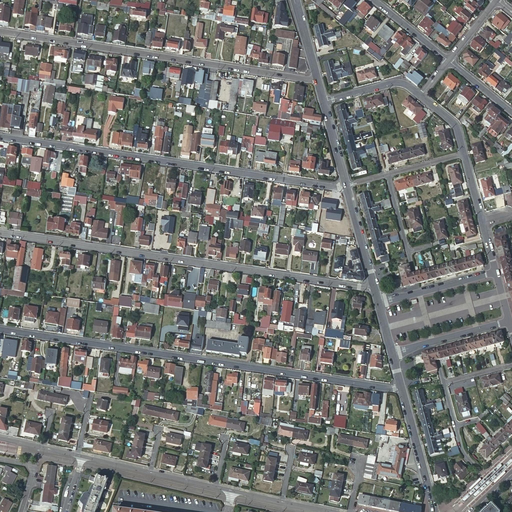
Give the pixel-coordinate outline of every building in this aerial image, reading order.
[(17,6),(18,4),(18,0),(14,0),(13,13),(14,13),(13,15),(17,16),(17,14),(22,15),(23,7),(17,6)] [(206,0),(201,0),(200,9),(207,10),(208,3),(206,2),(206,0)] [(345,3),(341,0),(327,0),(327,1),(339,10),(345,3)] [(420,0),(416,6),(427,15),(435,5),(428,0),(420,0)] [(480,7),(471,0),(467,0),(470,3),(467,7),(465,6),(463,9),(471,16),(473,13),(474,14),(480,7)] [(483,0),(471,0),(480,7),(481,8),(484,4),(483,0)] [(109,4),(98,2),(97,9),(109,11),(110,6),(110,4),(109,4)] [(372,9),(363,2),(357,10),(365,17),(372,9)] [(159,3),(157,11),(167,13),(167,9),(164,9),(165,4),(159,3)] [(278,3),(275,27),(288,28),(289,14),(284,14),(285,4),(278,3)] [(0,20),(8,22),(10,8),(5,8),(5,5),(0,4),(0,20)] [(122,6),(110,4),(110,6),(124,9),(124,12),(130,13),(131,7),(130,7),(125,6),(122,6)] [(225,5),(222,22),(225,22),(232,23),(235,23),(235,19),(227,18),(226,16),(233,17),(235,7),(225,5)] [(322,5),(320,7),(326,12),(343,26),(345,24),(341,20),(322,5)] [(414,8),(425,17),(427,15),(416,6),(414,8)] [(253,10),(252,21),(267,23),(268,14),(258,12),(258,11),(258,10),(257,8),(255,8),(254,9),(253,10)] [(471,16),(463,9),(462,9),(454,18),(457,21),(464,26),(467,22),(468,23),(471,19),(470,18),(471,16)] [(132,10),(131,15),(146,18),(147,12),(132,10)] [(365,17),(357,10),(355,12),(357,14),(363,19),(365,17)] [(341,20),(345,24),(347,21),(353,14),(349,11),(341,20)] [(353,14),(347,21),(350,23),(357,14),(355,12),(353,14)] [(27,14),(25,24),(28,25),(28,27),(32,28),(32,26),(35,26),(37,16),(37,14),(32,13),(32,15),(27,14)] [(497,26),(496,27),(499,30),(501,29),(505,24),(508,26),(511,22),(501,15),(494,23),(497,26)] [(52,19),(37,17),(36,26),(37,26),(36,30),(43,31),(43,27),(50,28),(52,19)] [(380,25),(371,17),(365,26),(373,33),(380,25)] [(428,33),(431,29),(435,24),(430,21),(426,18),(420,26),(427,32),(428,33)] [(90,35),(93,35),(94,29),(89,28),(90,23),(84,22),(84,20),(79,19),(78,23),(80,24),(78,33),(90,35)] [(71,27),(74,28),(74,22),(61,20),(59,30),(71,32),(71,27)] [(462,28),(464,26),(457,21),(455,24),(458,26),(453,31),(451,34),(456,38),(463,28),(462,28)] [(197,24),(194,46),(207,48),(208,41),(201,40),(203,25),(197,24)] [(238,34),(239,28),(225,26),(225,25),(219,24),(216,39),(223,40),(224,31),(238,34)] [(396,32),(386,24),(379,32),(389,40),(391,37),(396,32)] [(105,37),(106,27),(97,25),(95,35),(105,37)] [(314,27),(317,38),(335,32),(334,29),(325,32),(323,25),(314,27)] [(449,47),(456,38),(451,34),(446,30),(444,28),(440,25),(436,29),(440,33),(442,31),(444,33),(437,41),(446,48),(449,47)] [(126,43),(126,37),(124,36),(126,28),(120,27),(119,31),(115,31),(114,40),(126,43)] [(487,28),(480,36),(487,41),(490,37),(493,39),(496,35),(487,28)] [(425,35),(428,38),(434,31),(431,29),(428,33),(427,32),(425,35)] [(276,30),(275,37),(293,40),(295,33),(290,32),(276,30)] [(400,45),(407,37),(400,31),(395,37),(398,40),(397,43),(400,45)] [(335,32),(317,38),(320,48),(328,46),(327,41),(337,38),(335,32)] [(156,33),(153,33),(152,38),(151,42),(154,43),(153,47),(163,48),(165,36),(161,36),(161,37),(156,36),(156,33)] [(248,38),(238,37),(236,53),(246,55),(248,38)] [(367,37),(362,42),(365,44),(367,46),(371,42),(372,41),(367,37)] [(0,52),(9,54),(11,44),(1,43),(2,39),(0,38),(0,52)] [(169,40),(165,40),(163,47),(172,48),(172,50),(175,50),(175,49),(178,50),(180,40),(170,38),(169,40)] [(411,41),(408,38),(401,46),(404,49),(401,53),(405,56),(414,45),(411,42),(411,41)] [(479,38),(471,47),(478,53),(483,48),(485,49),(488,46),(479,38)] [(492,41),(489,44),(497,50),(502,43),(498,40),(495,44),(492,41)] [(367,46),(370,48),(377,54),(379,51),(375,48),(376,47),(371,42),(367,46)] [(292,48),(289,67),(296,68),(299,49),(297,48),(298,44),(293,44),(292,48)] [(40,47),(28,45),(26,54),(38,56),(40,47)] [(249,45),(247,54),(255,55),(254,58),(259,59),(261,48),(254,45),(249,45)] [(70,49),(56,47),(55,55),(54,60),(63,62),(67,62),(68,62),(70,49)] [(259,62),(271,64),(273,48),(268,48),(267,53),(269,53),(269,54),(268,54),(267,57),(266,57),(266,55),(261,54),(259,62)] [(380,61),(382,58),(381,57),(378,54),(377,54),(370,48),(367,51),(380,61)] [(415,69),(427,55),(420,48),(414,55),(419,60),(413,67),(415,69)] [(497,50),(494,52),(501,58),(504,60),(506,58),(497,50)] [(76,51),(74,59),(80,60),(81,57),(85,58),(86,52),(76,51)] [(468,51),(464,55),(467,58),(465,60),(474,67),(480,60),(468,51)] [(285,56),(274,54),(273,64),(284,66),(285,56)] [(413,56),(410,54),(405,60),(408,62),(413,56)] [(90,56),(88,65),(101,67),(103,58),(90,56)] [(401,58),(394,67),(396,70),(401,65),(404,61),(401,58)] [(107,60),(106,71),(111,72),(116,73),(116,71),(118,60),(113,60),(113,61),(107,60)] [(405,60),(404,61),(401,65),(406,70),(410,65),(408,62),(405,60)] [(121,76),(134,78),(137,62),(131,61),(130,66),(124,65),(121,76)] [(143,75),(154,76),(156,63),(146,61),(143,75)] [(351,67),(350,62),(343,63),(344,65),(340,66),(340,63),(334,65),(333,61),(324,63),(327,74),(345,69),(351,67)] [(485,64),(478,73),(482,77),(482,76),(486,79),(491,72),(489,70),(490,68),(492,70),(494,66),(491,63),(488,67),(485,64)] [(168,67),(167,68),(166,76),(179,78),(181,69),(168,67)] [(350,76),(353,75),(351,67),(345,69),(327,74),(330,84),(338,82),(337,78),(336,75),(338,74),(349,71),(350,76)] [(372,78),(377,77),(376,73),(377,73),(376,69),(375,70),(374,68),(372,69),(371,67),(364,69),(365,71),(357,73),(359,82),(369,79),(370,80),(372,79),(372,78)] [(52,69),(41,68),(41,73),(40,76),(51,78),(52,72),(52,69)] [(184,69),(182,80),(184,81),(184,82),(189,83),(192,81),(192,78),(193,78),(193,76),(194,71),(184,69)] [(409,80),(417,87),(421,83),(418,81),(421,77),(412,70),(409,74),(412,76),(409,80)] [(105,77),(88,73),(86,84),(97,85),(96,90),(103,91),(105,77)] [(196,82),(207,83),(208,80),(209,74),(197,73),(196,82)] [(456,86),(459,82),(450,74),(444,82),(453,90),(456,86)] [(493,74),(487,81),(496,88),(501,81),(493,74)] [(30,79),(19,78),(18,83),(18,88),(30,90),(32,80),(30,79)] [(234,79),(228,111),(235,112),(240,79),(234,79)] [(241,79),(238,93),(238,95),(245,96),(252,97),(250,95),(252,81),(241,79)] [(39,88),(40,81),(38,81),(35,80),(32,80),(30,90),(34,91),(35,88),(39,88)] [(207,83),(205,96),(205,98),(210,99),(213,81),(208,80),(207,83)] [(504,80),(497,89),(501,92),(502,91),(504,93),(505,91),(507,92),(510,88),(504,83),(506,81),(504,80)] [(271,84),(270,90),(277,91),(276,98),(280,99),(282,91),(283,84),(278,83),(277,85),(271,84)] [(466,106),(475,95),(466,88),(467,87),(464,84),(459,91),(462,93),(457,99),(466,106)] [(294,101),(293,105),(297,106),(296,111),(305,112),(305,108),(307,101),(303,100),(303,97),(304,97),(305,87),(296,85),(295,95),(298,96),(297,98),(301,98),(300,104),(297,104),(297,102),(294,101)] [(135,92),(135,96),(140,97),(142,97),(144,98),(146,90),(136,89),(135,92)] [(163,90),(152,89),(150,99),(161,100),(163,90)] [(44,100),(54,101),(54,97),(50,96),(51,91),(46,90),(44,100)] [(443,100),(446,102),(454,93),(451,91),(443,100)] [(29,136),(36,137),(36,132),(38,124),(42,92),(38,92),(37,99),(36,99),(34,113),(32,126),(30,125),(29,136)] [(111,96),(109,111),(116,113),(117,108),(123,109),(125,98),(111,96)] [(383,105),(382,99),(381,96),(363,100),(366,110),(383,105)] [(421,120),(425,115),(426,115),(420,110),(422,109),(408,97),(402,104),(409,111),(412,114),(412,113),(421,120)] [(483,102),(478,97),(477,99),(472,104),(475,106),(473,109),(477,112),(479,109),(481,111),(488,104),(483,101),(483,102)] [(204,104),(203,107),(206,108),(213,109),(215,100),(210,99),(205,98),(204,104)] [(281,101),(279,119),(281,120),(283,111),(285,111),(288,112),(288,110),(291,111),(292,106),(290,105),(291,102),(281,101)] [(59,102),(57,113),(64,114),(66,103),(59,102)] [(254,103),(253,111),(257,111),(257,112),(267,114),(268,104),(258,103),(258,104),(254,103)] [(499,116),(501,114),(493,108),(493,107),(491,105),(486,111),(490,113),(486,118),(490,120),(489,121),(493,124),(499,116)] [(6,127),(11,128),(15,108),(9,107),(2,106),(1,111),(0,118),(7,119),(6,127)] [(336,108),(340,124),(357,119),(356,116),(349,118),(348,113),(347,114),(344,106),(336,108)] [(356,116),(357,119),(364,117),(361,106),(354,108),(356,116)] [(11,128),(20,130),(22,121),(19,121),(21,109),(15,108),(11,128)] [(305,112),(304,119),(312,120),(313,114),(314,109),(305,108),(305,112)] [(61,134),(73,136),(74,131),(75,127),(67,126),(70,112),(65,111),(62,125),(61,134)] [(313,114),(312,120),(320,121),(321,115),(319,115),(319,114),(317,113),(317,115),(313,114)] [(509,125),(499,116),(493,124),(492,124),(489,127),(487,130),(490,133),(492,130),(498,135),(501,132),(503,133),(509,125)] [(74,131),(73,136),(86,138),(89,118),(85,118),(83,126),(79,125),(79,128),(77,128),(77,131),(74,131)] [(89,118),(86,138),(96,140),(98,132),(95,131),(95,132),(91,131),(93,119),(89,118)] [(279,119),(272,118),(270,131),(282,133),(294,135),(296,125),(296,122),(291,121),(283,120),(281,120),(279,119)] [(344,139),(353,137),(351,128),(352,128),(351,125),(358,123),(357,119),(340,124),(344,139)] [(468,129),(471,126),(465,121),(462,124),(468,129)] [(158,136),(156,150),(161,151),(163,137),(164,137),(165,128),(166,123),(159,122),(158,127),(156,136),(158,136)] [(303,123),(296,122),(296,125),(303,126),(302,130),(306,131),(306,133),(308,133),(309,124),(303,123)] [(311,124),(309,124),(308,133),(312,134),(312,131),(320,133),(321,126),(320,126),(311,124)] [(423,124),(417,126),(420,140),(427,138),(423,124)] [(453,147),(448,130),(445,131),(445,130),(444,130),(443,126),(434,128),(436,133),(439,132),(440,137),(439,137),(440,141),(441,141),(443,150),(453,147)] [(485,128),(478,137),(480,139),(483,136),(487,130),(489,127),(488,127),(487,129),(485,128)] [(143,128),(139,128),(136,148),(148,150),(149,145),(145,144),(146,142),(144,142),(145,139),(141,138),(143,128)] [(282,133),(270,131),(269,140),(280,141),(282,133)] [(371,132),(360,135),(353,137),(344,139),(348,155),(365,150),(364,147),(357,149),(357,146),(355,146),(354,142),(365,139),(367,138),(372,136),(371,132)] [(122,146),(124,134),(119,133),(119,134),(114,134),(113,144),(122,146)] [(124,133),(124,134),(122,146),(132,147),(134,137),(133,136),(127,134),(127,133),(124,133)] [(203,135),(201,146),(214,148),(216,136),(203,135)] [(257,135),(255,144),(266,145),(267,140),(265,140),(266,138),(261,137),(262,135),(257,135)] [(220,153),(229,154),(231,136),(227,136),(226,143),(222,143),(220,153)] [(229,154),(237,155),(238,145),(234,145),(234,137),(231,136),(229,154)] [(244,136),(243,148),(243,150),(246,151),(247,147),(249,147),(249,151),(249,152),(252,153),(255,138),(244,136)] [(181,155),(190,156),(191,147),(191,144),(192,141),(192,138),(189,137),(188,145),(183,144),(181,155)] [(485,156),(483,148),(481,148),(480,143),(479,144),(479,142),(476,143),(476,144),(471,146),(476,163),(485,161),(484,157),(485,156)] [(506,151),(496,143),(494,145),(492,148),(501,156),(502,155),(506,151)] [(511,144),(506,151),(502,155),(505,157),(511,148),(511,144)] [(422,146),(405,150),(407,160),(424,155),(422,146)] [(6,159),(5,164),(6,164),(6,161),(10,162),(15,162),(17,149),(13,149),(11,147),(8,147),(6,159)] [(190,156),(199,157),(200,148),(191,147),(190,156)] [(267,153),(265,163),(268,163),(267,167),(273,168),(274,164),(276,165),(278,154),(270,153),(270,151),(270,148),(268,148),(267,153)] [(308,148),(305,148),(302,168),(310,169),(309,169),(310,171),(313,171),(314,171),(314,169),(315,170),(316,159),(307,157),(308,148)] [(31,158),(32,150),(22,149),(21,155),(25,155),(24,158),(23,159),(22,163),(24,163),(31,164),(32,159),(31,158)] [(365,150),(348,155),(353,170),(361,168),(359,159),(360,158),(359,155),(366,154),(365,150)] [(407,160),(405,150),(388,155),(390,164),(407,160)] [(56,154),(45,152),(43,169),(48,170),(49,158),(55,159),(56,154)] [(258,152),(257,162),(265,163),(267,153),(258,152)] [(32,158),(31,171),(39,172),(41,159),(37,159),(38,156),(36,156),(35,158),(32,158)] [(88,158),(81,157),(79,172),(81,172),(80,175),(85,176),(86,168),(87,168),(88,158)] [(291,160),(289,170),(300,172),(301,161),(291,160)] [(321,162),(319,174),(330,176),(331,170),(327,169),(328,165),(326,165),(327,162),(321,162)] [(130,175),(131,165),(122,164),(121,169),(119,169),(119,173),(121,174),(121,172),(125,172),(125,174),(130,175)] [(140,174),(141,166),(131,165),(130,175),(130,176),(134,177),(133,179),(136,179),(137,174),(140,174)] [(455,193),(462,192),(459,183),(462,183),(457,166),(454,167),(453,165),(448,166),(454,189),(455,193)] [(116,173),(118,173),(119,166),(115,166),(114,173),(107,172),(106,181),(109,182),(110,177),(115,178),(116,173)] [(68,188),(67,194),(69,194),(75,195),(76,188),(72,188),(74,179),(68,178),(69,174),(64,173),(61,185),(64,186),(64,188),(68,188)] [(430,173),(412,178),(414,187),(432,182),(430,173)] [(174,198),(172,210),(180,211),(180,207),(181,198),(183,184),(184,177),(180,176),(177,195),(179,196),(179,199),(174,198)] [(495,197),(503,195),(501,189),(495,190),(493,184),(491,185),(490,178),(489,178),(489,177),(486,178),(486,179),(481,181),(485,199),(495,196),(495,197)] [(414,187),(412,178),(395,182),(397,191),(414,187)] [(175,192),(176,181),(167,179),(166,188),(171,189),(171,191),(175,192)] [(29,180),(28,188),(40,190),(41,182),(29,180)] [(254,184),(246,183),(244,197),(252,198),(254,184)] [(146,193),(145,201),(157,203),(156,207),(162,208),(164,195),(158,195),(152,194),(153,189),(152,188),(152,187),(150,187),(150,188),(149,188),(148,193),(146,193)] [(40,190),(28,188),(27,192),(27,195),(39,197),(39,196),(40,190)] [(282,201),(284,190),(275,189),(273,200),(274,200),(273,205),(281,206),(281,204),(282,201)] [(212,216),(215,216),(220,217),(220,211),(221,206),(213,205),(215,191),(208,190),(207,192),(205,210),(208,210),(208,212),(213,213),(212,216)] [(281,206),(279,219),(284,220),(286,205),(296,207),(298,193),(288,191),(286,204),(281,204),(281,206)] [(193,194),(189,193),(187,203),(200,205),(202,193),(193,192),(193,194)] [(463,196),(462,192),(455,193),(452,194),(443,197),(446,206),(453,205),(452,199),(463,196)] [(308,206),(310,195),(301,193),(300,205),(308,206)] [(360,196),(364,211),(381,207),(380,203),(373,205),(372,202),(371,202),(368,193),(360,196)] [(318,203),(319,196),(310,195),(308,206),(308,210),(313,211),(314,203),(318,203)] [(462,219),(471,217),(466,200),(457,202),(458,204),(457,204),(458,206),(459,206),(462,219)] [(124,213),(126,203),(117,202),(116,208),(119,209),(117,225),(123,226),(125,214),(124,213)] [(234,212),(220,211),(220,217),(223,218),(227,218),(228,218),(235,220),(239,220),(240,206),(235,205),(234,212)] [(264,224),(266,224),(267,216),(268,211),(265,210),(265,209),(252,207),(251,216),(262,217),(261,223),(264,224)] [(368,227),(377,225),(375,216),(376,216),(375,212),(380,211),(382,211),(381,207),(364,211),(368,227)] [(420,218),(417,208),(413,209),(413,207),(407,209),(411,222),(410,222),(411,224),(412,224),(414,233),(423,230),(420,220),(421,220),(420,218)] [(92,214),(95,214),(96,209),(91,208),(90,213),(87,212),(85,225),(90,226),(92,214)] [(22,230),(22,226),(24,215),(12,213),(10,224),(18,225),(18,230),(22,230)] [(70,233),(71,226),(64,225),(65,220),(53,218),(53,216),(50,216),(50,217),(49,217),(47,229),(70,233)] [(163,216),(162,224),(166,225),(165,233),(173,234),(175,218),(163,216)] [(476,234),(471,217),(462,219),(465,230),(464,230),(465,232),(466,236),(476,234)] [(235,220),(228,218),(227,222),(225,238),(229,238),(231,223),(234,224),(235,220)] [(439,240),(445,238),(448,237),(446,232),(447,232),(446,229),(446,230),(443,220),(439,221),(439,219),(434,221),(437,233),(436,234),(437,236),(438,236),(439,240)] [(103,223),(94,222),(91,236),(107,239),(108,230),(103,229),(103,223)] [(259,223),(250,222),(250,226),(254,227),(253,230),(258,230),(259,223)] [(72,223),(71,226),(70,233),(79,235),(80,229),(79,229),(80,224),(72,223)] [(260,225),(259,229),(264,230),(263,233),(269,234),(269,230),(267,230),(268,226),(260,225)] [(368,227),(373,242),(389,238),(388,234),(381,236),(381,233),(379,233),(377,225),(368,227)] [(210,227),(201,226),(199,238),(208,240),(210,227)] [(189,238),(188,242),(196,243),(198,233),(190,232),(189,238)] [(505,232),(493,235),(497,249),(509,246),(507,237),(506,237),(505,232)] [(140,241),(140,244),(148,245),(149,237),(143,236),(143,233),(141,233),(140,241)] [(390,241),(390,243),(399,241),(398,235),(389,238),(373,242),(377,259),(380,258),(382,264),(385,263),(390,261),(388,255),(385,256),(383,247),(382,244),(384,243),(390,241)] [(179,236),(178,236),(177,247),(182,248),(182,247),(183,247),(182,254),(186,255),(187,247),(188,242),(189,238),(185,237),(179,236)] [(295,237),(293,245),(296,245),(295,250),(300,251),(301,246),(303,246),(305,238),(295,237)] [(211,238),(211,243),(209,254),(216,255),(217,256),(218,251),(221,252),(221,247),(220,247),(221,245),(216,244),(217,239),(211,238)] [(332,241),(323,239),(321,247),(331,249),(332,241)] [(12,290),(25,292),(25,289),(27,290),(27,288),(25,288),(28,268),(22,267),(26,241),(20,240),(19,247),(18,250),(18,252),(16,263),(12,290)] [(248,253),(250,243),(241,241),(239,251),(248,253)] [(227,246),(226,256),(236,257),(236,252),(238,253),(238,247),(236,247),(236,246),(238,246),(239,242),(234,242),(233,247),(231,246),(229,246),(227,246)] [(276,253),(288,255),(290,245),(277,244),(276,253)] [(500,258),(511,255),(510,250),(511,249),(511,246),(511,245),(509,246),(497,249),(500,258)] [(255,252),(254,258),(266,260),(268,247),(260,246),(259,249),(255,248),(255,252)] [(33,256),(31,264),(40,266),(43,249),(34,248),(33,252),(31,252),(30,255),(33,256)] [(343,272),(342,278),(362,281),(364,280),(365,278),(361,262),(358,250),(350,252),(354,265),(353,269),(350,268),(350,266),(344,265),(343,270),(343,272)] [(318,253),(304,251),(303,259),(317,261),(318,253)] [(68,271),(69,268),(70,264),(70,259),(71,254),(62,253),(60,252),(59,257),(66,259),(65,264),(64,263),(64,266),(65,266),(64,270),(68,271)] [(471,256),(474,268),(483,266),(480,253),(479,253),(479,254),(471,256),(471,255),(471,256)] [(79,255),(77,267),(80,268),(81,265),(88,267),(89,256),(79,255)] [(511,264),(511,257),(511,255),(500,258),(502,268),(511,264)] [(464,258),(462,259),(465,271),(474,268),(471,256),(470,256),(470,257),(467,257),(464,258)] [(339,272),(340,271),(340,270),(343,270),(344,265),(345,258),(336,257),(334,270),(335,271),(339,272)] [(465,271),(462,259),(453,261),(456,273),(465,271)] [(111,260),(110,271),(118,273),(120,262),(111,260)] [(133,282),(141,283),(142,275),(144,264),(142,264),(142,263),(131,261),(129,273),(134,274),(133,282)] [(444,263),(443,263),(447,276),(456,273),(453,261),(444,263)] [(447,276),(443,263),(443,264),(435,266),(438,278),(447,276)] [(149,276),(145,275),(142,275),(141,283),(141,286),(146,286),(147,279),(153,280),(153,276),(154,273),(153,273),(154,265),(147,264),(146,268),(150,269),(149,276)] [(511,264),(502,268),(505,276),(511,274),(511,264)] [(401,277),(411,274),(409,265),(408,265),(403,267),(403,265),(399,266),(401,277)] [(438,278),(435,266),(425,268),(428,281),(438,278)] [(161,267),(159,283),(164,284),(164,277),(167,278),(169,268),(161,267)] [(419,283),(428,281),(425,268),(417,271),(416,271),(416,273),(418,283),(419,283)] [(417,284),(418,283),(416,273),(414,273),(411,274),(401,277),(404,287),(417,284)] [(93,278),(91,288),(105,290),(106,280),(93,278)] [(209,280),(207,292),(210,292),(210,290),(213,290),(212,292),(214,292),(214,290),(218,291),(219,281),(209,280)] [(249,286),(238,285),(236,302),(241,303),(241,299),(243,299),(243,295),(247,295),(249,286)] [(258,302),(264,303),(265,299),(270,300),(272,291),(265,290),(266,287),(261,286),(258,302)] [(4,289),(1,288),(1,293),(24,297),(25,292),(12,290),(4,289)] [(164,305),(182,307),(183,304),(184,297),(179,297),(180,291),(176,290),(173,292),(172,296),(165,295),(164,301),(164,305)] [(275,291),(273,304),(272,312),(278,313),(279,304),(281,292),(275,291)] [(120,296),(119,305),(123,306),(130,307),(131,298),(120,296)] [(201,311),(204,312),(204,309),(205,305),(206,297),(197,296),(195,306),(202,307),(201,311)] [(355,297),(353,311),(361,312),(363,298),(355,297)] [(70,298),(68,298),(67,303),(67,304),(79,306),(80,300),(73,299),(70,298)] [(285,301),(282,320),(290,321),(292,302),(285,301)] [(342,319),(344,303),(335,302),(334,312),(332,311),(332,318),(342,319)] [(24,321),(34,323),(34,318),(36,319),(37,315),(36,315),(37,312),(37,313),(38,309),(37,309),(38,304),(29,303),(28,307),(26,307),(26,311),(26,313),(25,313),(24,317),(25,317),(24,321)] [(145,303),(144,311),(158,314),(159,306),(145,303)] [(261,328),(268,329),(269,329),(269,325),(272,304),(269,303),(268,303),(268,304),(265,323),(261,322),(261,328)] [(2,309),(1,318),(18,320),(19,309),(9,307),(9,310),(2,309)] [(225,323),(226,319),(225,319),(227,307),(223,307),(223,310),(218,309),(216,318),(222,318),(222,322),(225,323)] [(194,313),(194,314),(193,324),(196,324),(198,315),(206,316),(207,312),(206,312),(204,312),(201,311),(195,310),(194,313)] [(305,312),(297,310),(294,327),(303,329),(305,312)] [(324,326),(326,312),(320,311),(319,314),(313,313),(312,319),(313,319),(312,327),(317,328),(316,330),(323,331),(323,326),(324,326)] [(50,313),(47,312),(45,323),(58,325),(59,314),(50,313)] [(234,313),(233,324),(245,325),(247,317),(243,316),(243,321),(239,320),(239,314),(234,313)] [(113,334),(113,337),(122,338),(126,338),(126,336),(128,326),(124,325),(123,329),(119,329),(119,326),(117,326),(117,324),(114,324),(116,317),(112,317),(110,331),(110,334),(113,334)] [(68,320),(67,329),(78,330),(79,321),(68,320)] [(231,324),(206,320),(205,327),(230,330),(231,324)] [(326,328),(324,337),(337,339),(343,340),(346,323),(346,320),(343,320),(343,322),(342,328),(343,328),(342,332),(339,331),(339,330),(326,328)] [(95,321),(93,331),(107,333),(108,323),(95,321)] [(146,324),(145,328),(137,327),(135,338),(149,340),(151,330),(152,330),(152,325),(146,324)] [(128,326),(126,336),(135,338),(137,327),(128,325),(128,326)] [(357,326),(355,335),(367,337),(368,327),(357,326)] [(278,330),(269,329),(268,329),(267,332),(267,333),(278,335),(278,341),(279,341),(281,331),(278,330)] [(505,345),(501,332),(492,335),(496,347),(499,346),(505,345)] [(179,347),(189,348),(191,335),(187,334),(186,339),(183,338),(182,342),(180,342),(180,340),(176,340),(175,347),(179,348),(179,347)] [(201,350),(203,336),(201,335),(201,337),(199,337),(199,340),(195,339),(194,344),(192,344),(191,349),(201,350)] [(483,337),(486,349),(496,347),(492,335),(483,337)] [(208,340),(206,351),(239,356),(240,352),(247,354),(249,338),(239,337),(238,344),(208,340)] [(477,352),(486,349),(483,337),(474,340),(477,352)] [(18,341),(4,339),(4,340),(2,352),(2,357),(7,358),(7,355),(16,357),(18,341)] [(253,350),(263,351),(264,343),(265,341),(264,341),(254,339),(253,350)] [(340,340),(339,347),(349,349),(350,342),(340,340)] [(467,354),(477,352),(474,340),(464,342),(467,354)] [(265,355),(264,359),(270,360),(270,359),(277,360),(279,345),(272,344),(267,343),(267,341),(266,341),(265,341),(264,343),(263,351),(265,355)] [(23,342),(22,350),(31,352),(32,343),(23,342)] [(467,354),(464,342),(455,345),(458,356),(467,354)] [(365,379),(370,344),(364,343),(363,353),(360,353),(358,365),(363,366),(361,375),(364,375),(364,378),(365,379)] [(302,350),(301,359),(310,361),(312,351),(313,346),(303,345),(302,350)] [(449,359),(458,356),(455,345),(446,347),(449,359)] [(452,369),(449,359),(446,347),(443,348),(438,350),(436,350),(439,360),(440,360),(441,364),(441,363),(442,365),(446,364),(448,370),(452,369)] [(45,360),(45,363),(56,364),(58,350),(47,349),(45,360)] [(63,350),(60,366),(66,367),(68,351),(63,350)] [(278,352),(277,362),(286,363),(288,351),(284,350),(283,353),(278,352)] [(320,362),(333,364),(335,355),(325,353),(326,350),(322,350),(320,362)] [(85,367),(87,352),(76,351),(76,355),(77,356),(76,359),(82,359),(80,366),(85,367)] [(435,361),(432,351),(422,354),(425,364),(435,361)] [(373,360),(372,367),(382,368),(384,356),(381,356),(373,355),(373,359),(371,358),(371,360),(373,360)] [(31,369),(31,371),(34,372),(34,373),(39,374),(40,368),(44,368),(45,363),(45,360),(33,358),(31,369)] [(102,358),(101,371),(109,372),(111,359),(102,358)] [(131,378),(134,379),(137,359),(132,358),(132,360),(121,359),(120,366),(133,368),(131,378)] [(144,376),(147,376),(149,367),(149,361),(144,360),(144,362),(139,362),(139,367),(143,367),(143,370),(146,370),(146,372),(144,371),(144,376)] [(437,370),(435,361),(425,364),(428,373),(431,372),(431,374),(437,372),(437,371),(437,370)] [(175,375),(176,365),(166,363),(164,373),(175,375)] [(175,375),(174,380),(174,382),(182,383),(184,367),(176,365),(175,375)] [(161,368),(149,367),(147,376),(159,378),(161,368)] [(8,379),(17,380),(18,372),(9,371),(8,379)] [(205,393),(211,393),(212,386),(213,380),(214,373),(214,372),(210,372),(208,374),(207,377),(206,377),(205,378),(205,382),(206,383),(207,383),(205,393)] [(225,379),(224,391),(227,392),(228,384),(233,385),(233,383),(237,383),(239,374),(234,373),(234,375),(229,374),(228,380),(225,379)] [(249,375),(247,388),(253,389),(253,392),(260,393),(262,377),(249,375)] [(503,384),(501,376),(499,377),(499,375),(481,379),(484,389),(503,384)] [(58,376),(57,386),(62,387),(69,388),(70,381),(70,378),(58,376)] [(273,395),(275,390),(276,379),(266,378),(263,393),(273,395)] [(84,390),(88,391),(89,391),(94,392),(95,392),(96,380),(93,380),(92,385),(84,384),(83,390),(84,390)] [(277,381),(276,391),(280,391),(291,392),(292,383),(288,383),(288,382),(277,381)] [(302,382),(300,382),(299,393),(299,394),(309,395),(310,390),(310,385),(302,384),(302,382)] [(210,405),(210,409),(222,411),(223,402),(220,402),(219,405),(215,404),(217,386),(212,386),(211,393),(210,405)] [(114,387),(113,393),(127,395),(128,389),(114,387)] [(187,405),(191,406),(195,407),(197,407),(199,394),(199,389),(194,388),(193,390),(189,389),(188,398),(184,397),(183,405),(187,405)] [(38,399),(52,402),(54,393),(40,390),(38,399)] [(417,407),(418,409),(434,404),(433,400),(432,401),(428,402),(428,400),(427,399),(426,399),(423,390),(414,393),(416,402),(415,402),(416,408),(417,407)] [(152,397),(151,400),(158,401),(159,393),(156,392),(155,398),(152,397)] [(464,394),(463,392),(455,394),(461,414),(470,411),(465,394),(464,394)] [(52,402),(66,405),(68,396),(54,393),(52,402)] [(369,408),(373,409),(374,405),(375,394),(365,393),(364,395),(356,393),(354,403),(369,406),(369,408)] [(199,394),(197,407),(199,407),(210,409),(210,405),(202,404),(204,395),(199,394)] [(509,403),(504,396),(500,399),(506,406),(509,403)] [(99,399),(97,409),(106,411),(108,401),(99,399)] [(443,410),(441,402),(440,403),(434,404),(435,408),(436,412),(443,410)] [(429,410),(435,408),(434,404),(418,409),(419,412),(417,412),(419,416),(420,416),(422,424),(432,421),(429,410)] [(143,414),(160,417),(162,409),(144,406),(143,414)] [(191,406),(190,413),(197,414),(199,408),(195,407),(191,406)] [(248,407),(241,407),(241,413),(257,416),(260,416),(260,412),(247,410),(248,407)] [(160,417),(177,421),(179,413),(162,409),(160,417)] [(308,421),(308,423),(320,425),(321,419),(321,417),(322,415),(313,413),(312,410),(311,410),(311,409),(310,409),(308,421)] [(486,410),(477,417),(480,420),(488,413),(486,410)] [(210,423),(227,427),(229,419),(212,415),(210,423)] [(63,417),(61,424),(71,426),(72,419),(63,417)] [(265,417),(263,424),(271,426),(273,419),(265,417)] [(227,427),(245,431),(247,423),(229,419),(227,427)] [(387,427),(384,427),(384,429),(397,430),(398,422),(397,422),(397,420),(395,420),(395,419),(391,419),(391,421),(388,420),(387,427)] [(346,421),(334,420),(334,427),(346,429),(346,424),(346,421)] [(95,421),(93,430),(107,434),(109,424),(95,421)] [(443,435),(449,433),(448,429),(441,430),(442,432),(435,434),(432,421),(422,424),(424,433),(423,434),(425,438),(426,437),(426,440),(443,435)] [(27,423),(25,432),(40,435),(42,427),(27,423)] [(486,432),(479,423),(475,426),(483,435),(486,432)] [(71,426),(61,424),(60,432),(69,434),(71,426)] [(274,434),(292,437),(293,429),(276,425),(274,434)] [(511,434),(505,427),(492,439),(499,446),(511,434)] [(292,437),(309,441),(311,433),(293,429),(292,437)] [(67,441),(69,434),(60,432),(58,439),(67,441)] [(169,432),(166,442),(180,445),(182,436),(169,432)] [(143,443),(145,435),(137,433),(135,441),(143,443)] [(338,443),(352,446),(354,438),(340,435),(338,443)] [(384,435),(378,447),(381,447),(382,442),(387,443),(389,435),(384,435)] [(443,435),(426,440),(427,443),(426,443),(427,447),(428,447),(431,455),(440,453),(438,443),(439,443),(439,440),(444,439),(443,435)] [(352,446),(366,449),(368,440),(354,438),(352,446)] [(499,446),(492,439),(486,445),(485,443),(478,449),(486,458),(499,446)] [(96,440),(94,449),(109,453),(111,444),(96,440)] [(135,441),(133,448),(142,450),(143,443),(135,441)] [(235,442),(233,452),(234,452),(233,455),(241,457),(242,453),(247,455),(249,446),(235,442)] [(211,454),(213,446),(204,444),(202,452),(211,454)] [(381,464),(379,474),(401,479),(407,448),(396,445),(392,447),(389,461),(394,462),(393,466),(381,464)] [(451,449),(453,455),(460,454),(458,447),(451,449)] [(142,450),(133,448),(132,452),(128,451),(126,457),(136,459),(137,456),(140,457),(142,450)] [(202,452),(200,459),(209,461),(211,454),(202,452)] [(275,468),(277,460),(276,460),(277,454),(269,452),(266,466),(275,468)] [(316,455),(301,452),(299,461),(301,462),(300,464),(309,466),(309,463),(314,464),(316,455)] [(163,454),(161,463),(175,466),(177,458),(163,454)] [(209,461),(200,459),(198,467),(207,469),(209,461)] [(373,475),(372,479),(377,480),(379,474),(381,464),(375,463),(375,464),(374,468),(374,472),(373,475)] [(457,472),(463,467),(459,463),(454,468),(457,472)] [(447,477),(444,464),(435,466),(439,479),(447,477)] [(47,481),(46,484),(53,485),(56,467),(48,466),(45,481),(47,481)] [(266,466),(265,473),(273,475),(275,468),(266,466)] [(11,473),(13,470),(7,467),(5,470),(9,472),(3,483),(11,487),(17,477),(11,473)] [(469,473),(463,467),(457,472),(455,474),(461,480),(469,473)] [(231,468),(229,477),(238,479),(243,480),(245,471),(231,468)] [(273,475),(265,473),(263,481),(272,483),(273,475)] [(335,474),(334,482),(343,483),(344,476),(335,474)] [(106,483),(90,477),(88,481),(94,483),(82,511),(94,511),(105,485),(106,486),(107,484),(105,483),(106,483)] [(298,482),(296,491),(311,494),(313,486),(298,482)] [(343,483),(334,482),(332,489),(341,491),(343,483)] [(46,484),(46,488),(44,488),(42,502),(50,503),(52,494),(53,489),(53,485),(46,484)] [(340,499),(341,491),(332,489),(330,497),(331,497),(330,501),(338,502),(338,499),(340,499)] [(362,496),(360,504),(371,507),(373,498),(362,496)] [(383,500),(373,498),(371,507),(381,509),(383,500)] [(0,511),(1,511),(2,511),(8,511),(13,504),(5,500),(0,509),(0,511)] [(393,502),(383,500),(381,509),(391,511),(393,502)] [(403,504),(393,502),(391,511),(395,511),(401,511),(402,509),(403,504)]
